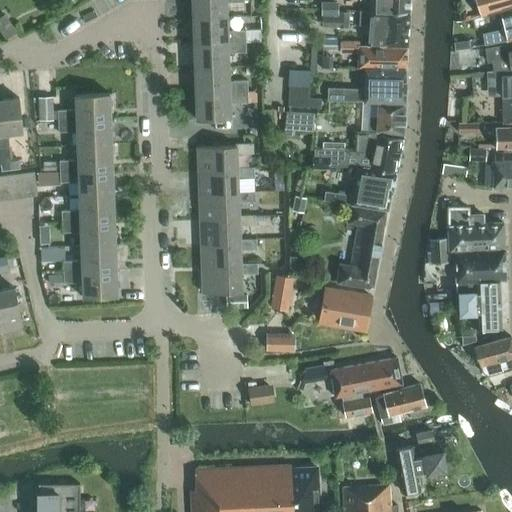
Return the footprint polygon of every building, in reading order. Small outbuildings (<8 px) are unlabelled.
[(191,0),(192,18),(227,17),(226,3),(244,2),(244,0),(191,0)] [(409,0),(371,0),(370,12),(409,13),(409,0)] [(482,16),(500,11),(511,7),(511,0),(476,0),(477,3),(482,16)] [(337,16),(337,12),(338,6),(321,6),(321,16),(337,16)] [(511,7),(500,11),(504,29),(482,33),(484,44),(511,39),(511,7)] [(337,16),(321,16),(321,27),(349,28),(350,12),(337,12),(337,16)] [(409,13),(370,12),(363,12),(362,22),(371,23),(370,44),(407,46),(409,13)] [(5,14),(0,17),(0,31),(6,40),(18,32),(5,14)] [(193,43),(246,41),(245,30),(227,31),(227,17),(192,18),(193,43)] [(194,68),(228,67),(228,53),(246,52),(246,41),(193,43),(194,68)] [(406,47),(407,46),(361,45),(361,42),(341,42),(341,48),(341,49),(341,53),(358,53),(358,69),(363,69),(401,69),(401,68),(405,68),(406,47)] [(511,44),(485,49),(486,60),(491,59),(493,71),(510,69),(511,70),(511,69),(511,44)] [(322,56),(322,68),(331,68),(331,57),(322,56)] [(195,93),(247,92),(247,80),(229,81),(228,67),(194,68),(195,93)] [(340,101),(379,102),(400,103),(400,102),(405,103),(405,92),(407,92),(407,85),(405,85),(405,69),(401,69),(363,69),(363,89),(341,89),(340,101)] [(493,71),(486,72),(487,80),(503,79),(503,75),(511,75),(511,69),(511,70),(510,69),(493,71)] [(511,122),(511,75),(503,75),(503,79),(487,80),(487,86),(503,85),(504,123),(511,122)] [(321,108),(322,98),(310,97),(310,87),(290,86),(289,106),(309,107),(321,108)] [(248,103),(248,102),(247,92),(195,93),(196,119),(230,118),(230,103),(248,103)] [(57,110),(58,121),(110,119),(109,93),(75,95),(76,110),(57,110)] [(54,109),(53,96),(38,97),(39,119),(56,118),(56,109),(54,109)] [(19,98),(0,100),(0,147),(8,146),(7,134),(23,132),(19,98)] [(354,150),(374,150),(377,135),(377,132),(403,133),(405,103),(400,103),(379,102),(378,118),(370,117),(369,132),(355,132),(354,150)] [(313,133),(314,114),(287,112),(285,136),(294,137),(295,131),(313,133)] [(110,119),(58,121),(58,132),(76,132),(77,146),(111,144),(110,119)] [(458,132),(478,132),(478,124),(458,124),(458,132)] [(495,147),(511,146),(511,127),(495,127),(495,147)] [(396,174),(403,138),(377,135),(374,150),(354,150),(354,153),(355,153),(355,154),(335,153),(335,167),(357,168),(396,174)] [(112,169),(111,144),(77,146),(77,160),(59,160),(60,171),(112,169)] [(237,171),(237,167),(237,154),(253,153),(253,144),(236,144),(236,146),(197,147),(198,172),(237,171)] [(8,146),(0,147),(0,160),(0,165),(11,164),(8,146)] [(470,160),(485,160),(485,149),(470,149),(470,160)] [(511,188),(511,153),(494,153),(493,187),(511,188)] [(330,169),(330,157),(313,156),(312,169),(330,169)] [(43,170),(56,170),(56,160),(42,161),(43,170)] [(238,195),(238,192),(238,177),(254,177),(253,167),(237,167),(237,171),(198,172),(199,196),(238,195)] [(393,190),(396,174),(357,168),(353,196),(341,194),(325,191),(324,200),(351,205),(351,204),(381,209),(381,208),(388,209),(391,190),(393,190)] [(112,169),(60,171),(60,172),(60,183),(78,182),(79,196),(113,195),(112,169)] [(22,173),(25,197),(37,195),(34,171),(22,173)] [(275,183),(283,183),(283,171),(273,171),(274,183),(275,183)] [(48,173),(48,185),(60,184),(60,183),(60,172),(48,173)] [(13,199),(25,197),(22,173),(10,174),(13,199)] [(0,189),(1,200),(13,199),(10,174),(0,175),(0,189)] [(239,219),(239,216),(238,202),(255,201),(254,191),(238,192),(238,195),(199,196),(200,220),(239,219)] [(61,211),(61,222),(114,220),(113,195),(79,196),(79,210),(61,211)] [(291,211),(304,213),(307,198),(294,195),(291,211)] [(386,210),(381,209),(351,204),(351,205),(348,224),(358,226),(351,266),(341,264),(338,282),(373,288),(378,255),(379,255),(381,243),(380,243),(386,210)] [(39,217),(49,217),(48,205),(45,205),(38,205),(39,217)] [(456,250),(504,248),(503,222),(483,223),(483,214),(468,215),(468,207),(448,207),(449,237),(449,250),(450,250),(456,250)] [(240,243),(240,240),(239,226),(255,225),(255,216),(239,216),(239,219),(200,220),(200,244),(240,243)] [(61,222),(62,225),(62,233),(80,232),(81,246),(115,245),(114,220),(61,222)] [(49,245),(49,235),(40,236),(40,245),(49,245)] [(450,250),(449,250),(449,237),(429,238),(429,243),(430,251),(450,250)] [(241,267),(241,264),(240,250),(256,250),(256,240),(240,240),(240,243),(200,244),(201,268),(241,267)] [(63,272),(116,270),(115,245),(81,246),(81,260),(63,261),(63,272)] [(476,281),(499,280),(505,280),(504,248),(456,250),(456,261),(457,290),(476,289),(476,281)] [(52,249),(40,249),(41,261),(53,261),(52,249)] [(427,262),(450,261),(450,250),(430,251),(426,251),(427,262)] [(0,272),(9,271),(5,256),(0,257),(0,272)] [(301,256),(289,256),(289,274),(302,274),(301,256)] [(241,267),(201,268),(202,293),(242,291),(241,275),(257,274),(257,264),(241,264),(241,267)] [(116,270),(63,272),(63,275),(64,283),(82,282),(82,297),(117,296),(116,270)] [(63,275),(48,276),(48,283),(64,283),(63,275)] [(288,311),(294,278),(276,275),(270,308),(288,311)] [(476,281),(476,289),(476,290),(458,291),(458,315),(477,314),(477,329),(501,328),(499,280),(476,281)] [(0,331),(23,326),(14,288),(0,291),(0,331)] [(365,330),(371,296),(325,288),(319,322),(365,330)] [(226,309),(247,308),(246,294),(226,295),(226,309)] [(293,351),(294,333),(267,332),(266,350),(293,351)] [(489,375),(511,368),(511,339),(511,336),(474,347),(480,365),(482,372),(489,375)] [(401,383),(396,357),(330,370),(335,396),(341,395),(343,402),(363,398),(361,391),(401,383)] [(392,414),(426,405),(420,384),(376,396),(382,417),(392,414)] [(250,404),(271,401),(268,385),(248,388),(250,404)] [(343,402),(345,418),(372,412),(369,397),(363,398),(343,402)] [(382,417),(380,417),(382,425),(395,422),(392,414),(382,417)] [(434,441),(432,430),(415,433),(417,444),(434,441)] [(404,493),(420,490),(418,475),(425,474),(426,477),(446,473),(442,453),(422,457),(423,464),(416,466),(412,446),(395,449),(404,493)] [(319,511),(317,467),(291,468),(291,465),(195,469),(196,490),(190,490),(191,511),(319,511)] [(38,511),(80,511),(81,483),(39,483),(38,511)] [(390,511),(390,506),(389,485),(343,488),(343,511),(390,511)]
